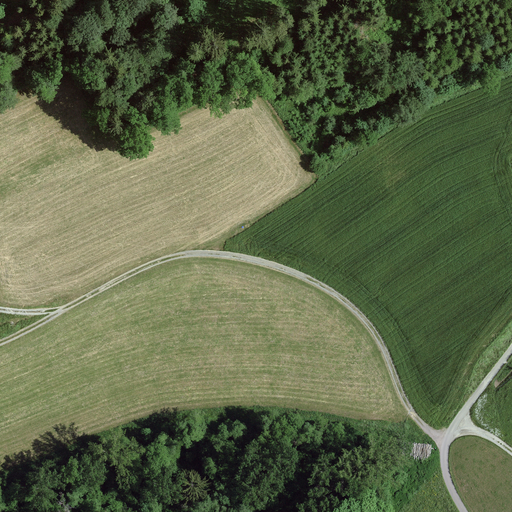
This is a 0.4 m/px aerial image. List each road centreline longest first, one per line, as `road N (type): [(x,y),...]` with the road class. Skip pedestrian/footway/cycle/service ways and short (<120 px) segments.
road 1 (track): [(0,337),(166,254),(231,253),(293,269),(344,297),(372,328),(409,409),(446,443)]
road 2 (unclassified): [(464,511),(449,486),(446,443),(511,348)]
